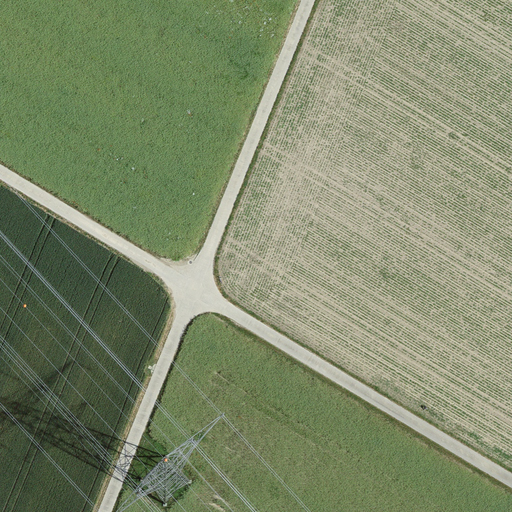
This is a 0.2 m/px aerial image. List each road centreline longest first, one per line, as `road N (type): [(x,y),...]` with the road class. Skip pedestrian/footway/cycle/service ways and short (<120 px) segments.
road 1 (track): [(0,173),(192,290),(104,511)]
road 2 (track): [(511,482),(192,290)]
road 3 (track): [(308,0),(192,290)]
